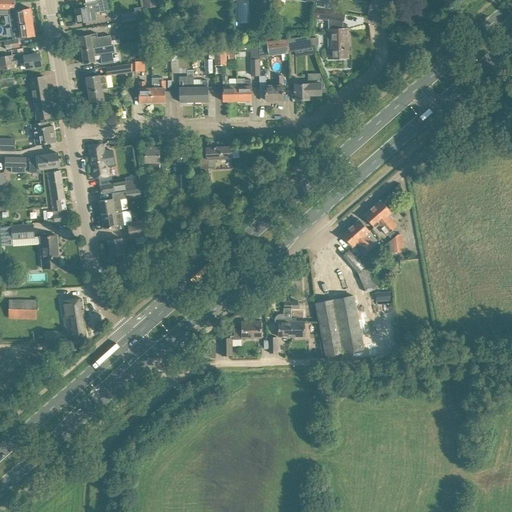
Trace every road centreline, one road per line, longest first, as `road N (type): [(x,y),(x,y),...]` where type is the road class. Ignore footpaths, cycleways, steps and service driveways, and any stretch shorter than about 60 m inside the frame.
road 1 (residential): [(71,130),(307,124),(378,65),(377,0)]
road 2 (primary): [(414,91),(130,338)]
road 3 (unclassified): [(511,357),(214,365),(171,383)]
road 4 (tertiary): [(130,338),(96,293),(71,130)]
road 5 (primary): [(148,358),(299,228)]
road 6 (residential): [(299,228),(323,240),(453,129)]
road 7 (primary): [(0,488),(148,358)]
road 8 (primary): [(299,228),(432,108)]
road 9 (primary): [(130,338),(0,452)]
road 10 (tertiary): [(71,130),(49,0)]
road 11 (primary): [(511,6),(414,91)]
road 12 (unclassified): [(98,477),(106,440),(171,383)]
